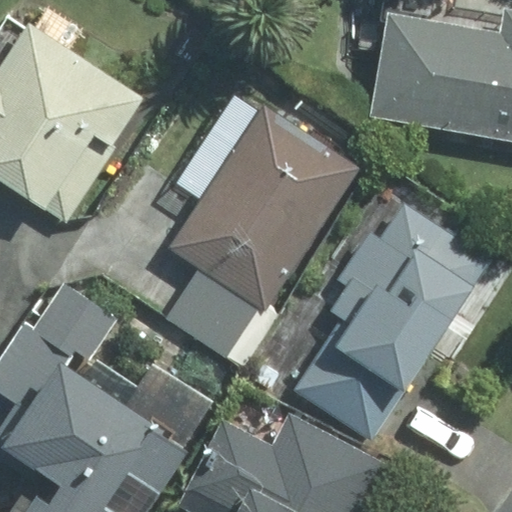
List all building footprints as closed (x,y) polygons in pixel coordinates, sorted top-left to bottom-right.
[(394,20),(376,118),(511,142),(511,15),(510,15),(506,40),(394,20)] [(148,104),(33,30),(1,78),(0,77),(0,186),(48,218),(51,214),(68,225),(148,104)] [(267,113),(176,250),(204,268),(171,318),(228,355),(259,309),(267,314),(360,174),(267,113)] [(298,393),(375,442),(490,265),(404,210),(382,244),(372,237),(341,286),(350,292),(335,315),(345,321),(298,393)] [(39,511),(149,511),(187,455),(65,374),(78,353),(90,361),(116,322),(65,288),(37,332),(27,326),(0,368),(0,391),(38,416),(12,456),(71,495),(59,511),(42,511),(41,511),(39,511)] [(380,511),(400,475),(295,420),(276,455),(228,430),(186,511),(188,511),(380,511)]
